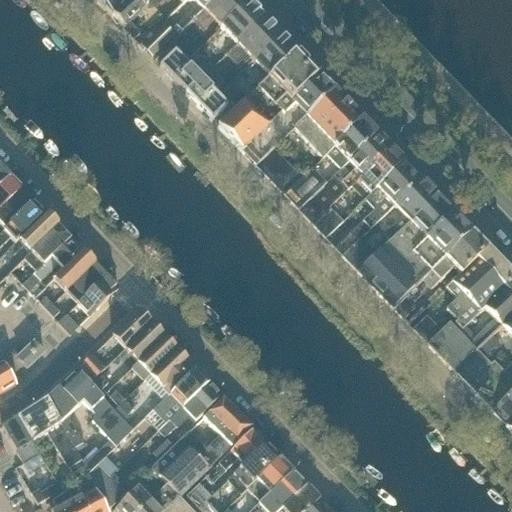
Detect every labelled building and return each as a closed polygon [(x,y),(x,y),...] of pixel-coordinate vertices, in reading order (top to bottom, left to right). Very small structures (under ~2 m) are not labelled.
[(96,0),(94,2),(109,17),(127,0),(96,0)] [(127,0),(109,17),(123,31),(143,12),(131,0),(127,0)] [(217,0),(193,0),(192,2),(197,7),(175,27),(182,34),(197,20),(203,14),(204,14),(217,0)] [(243,0),(217,0),(204,14),(220,31),(248,4),(243,0)] [(248,4),(220,31),(236,47),(264,21),(248,5),(248,4)] [(264,21),(236,47),(252,64),(280,37),(266,22),(264,21)] [(152,59),(176,34),(167,25),(143,50),(152,59)] [(280,37),(252,64),(268,81),(296,54),(280,37)] [(193,45),(183,55),(189,61),(199,52),(193,45)] [(319,78),(297,54),(296,54),(268,81),(267,82),(218,130),(242,154),(263,134),(265,131),(280,117),(275,111),(288,100),(285,97),(300,83),(306,90),(319,78)] [(175,55),(160,69),(163,72),(186,96),(201,81),(195,76),(189,69),(175,55)] [(199,60),(189,69),(195,76),(205,66),(199,60)] [(205,66),(195,76),(201,81),(211,72),(205,66)] [(211,72),(201,81),(207,87),(217,78),(211,72)] [(217,78),(207,87),(213,94),(223,84),(217,78)] [(334,93),(319,78),(306,90),(300,83),(285,97),(288,100),(275,111),(280,117),(265,131),(279,146),(294,132),(305,121),(334,93)] [(201,81),(186,96),(186,97),(212,124),(227,109),(213,94),(207,87),(201,81)] [(328,154),(362,122),(334,93),(305,121),(294,132),(322,160),(328,154)] [(241,94),(231,104),(237,110),(247,101),(241,94)] [(348,163),(376,137),(362,122),(328,154),(336,163),(328,171),(334,177),(348,163)] [(274,151),(276,148),(263,134),(242,154),(255,168),(263,161),(274,151)] [(329,209),(362,178),(390,151),(376,137),(348,163),(355,171),(341,185),(334,177),(326,184),(305,204),(297,212),(312,227),(319,219),(329,209)] [(284,183),(295,172),(274,151),(263,161),(270,168),(277,175),(284,183)] [(361,206),(370,198),(404,165),(390,151),(362,178),(369,185),(355,199),(361,206)] [(262,175),(270,168),(263,161),(255,168),(262,175)] [(352,249),(370,231),(388,214),(420,182),(404,165),(370,198),(379,208),(362,224),(344,241),(352,249)] [(0,190),(11,180),(0,167),(0,190)] [(269,183),(277,175),(270,168),(262,175),(269,183)] [(305,204),(326,184),(312,170),(291,190),(284,198),(297,212),(305,204)] [(276,190),(284,183),(277,175),(269,183),(276,190)] [(0,213),(4,210),(23,192),(11,180),(0,190),(0,213)] [(390,244),(436,200),(420,182),(388,214),(398,224),(383,237),(390,244)] [(284,198),(291,190),(284,183),(276,190),(284,198)] [(6,231),(35,205),(23,192),(4,210),(0,213),(0,226),(1,226),(6,231)] [(405,262),(452,216),(436,200),(390,244),(368,265),(358,275),(374,292),(405,262)] [(16,246),(27,235),(47,217),(35,205),(6,231),(0,237),(0,250),(10,241),(16,246)] [(333,234),(343,224),(329,209),(319,219),(312,227),(325,241),(333,234)] [(427,279),(472,236),(452,216),(405,262),(374,292),(393,312),(410,296),(427,279)] [(39,248),(58,229),(47,217),(27,235),(16,246),(9,253),(14,258),(24,249),(33,241),(39,248)] [(36,275),(71,242),(58,229),(39,248),(24,262),(36,275)] [(454,283),(487,252),(472,236),(427,279),(432,285),(436,281),(439,283),(447,276),(454,283)] [(342,258),(352,249),(344,241),(334,251),(342,258)] [(63,272),(82,254),(71,242),(36,275),(22,288),(34,300),(46,289),(40,283),(57,266),(63,272)] [(358,275),(368,265),(352,249),(342,258),(358,275)] [(480,314),(484,310),(511,283),(511,277),(487,252),(454,283),(446,291),(456,302),(446,312),(457,324),(455,326),(461,332),(480,314)] [(66,295),(95,267),(82,254),(63,272),(53,282),(66,295)] [(77,307),(106,279),(95,267),(66,295),(77,307)] [(89,319),(118,292),(106,279),(77,307),(89,319)] [(479,350),(486,344),(511,317),(511,283),(484,310),(494,321),(472,343),(479,350)] [(403,322),(419,306),(410,296),(393,312),(403,322)] [(60,315),(53,307),(46,300),(39,306),(53,321),(60,315)] [(125,352),(152,326),(139,313),(113,338),(125,352)] [(511,350),(511,317),(486,344),(497,356),(507,346),(511,350)] [(70,338),(79,330),(67,318),(58,326),(70,338)] [(425,344),(438,330),(426,318),(413,332),(425,344)] [(456,377),(479,355),(449,325),(427,347),(456,377)] [(138,365),(164,339),(152,326),(125,352),(138,365)] [(150,378),(177,352),(164,339),(138,365),(150,378)] [(27,371),(44,355),(34,345),(18,361),(27,371)] [(170,398),(196,373),(177,352),(150,378),(170,398)] [(493,365),(490,367),(479,355),(456,377),(475,396),(500,372),(493,365)] [(92,358),(80,369),(93,383),(99,377),(104,372),(92,358)] [(0,366),(0,396),(17,387),(3,365),(0,366)] [(511,366),(503,375),(511,384),(511,366)] [(511,394),(511,384),(503,375),(500,372),(475,396),(492,414),(511,394)] [(110,443),(127,427),(76,373),(63,386),(96,420),(95,428),(98,431),(110,443)] [(165,427),(209,386),(196,373),(170,398),(153,414),(165,427)] [(99,377),(93,383),(102,392),(108,386),(99,377)] [(194,426),(221,399),(209,386),(165,427),(159,434),(165,440),(175,430),(177,431),(188,420),(194,426)] [(68,419),(77,410),(58,390),(47,402),(60,427),(80,464),(83,469),(84,469),(110,443),(98,431),(82,447),(68,419)] [(118,409),(124,402),(116,393),(109,400),(118,409)] [(506,429),(511,423),(511,394),(492,414),(506,429)] [(219,439),(240,419),(223,401),(194,430),(200,435),(208,427),(219,439)] [(80,464),(60,427),(47,402),(18,420),(33,445),(48,435),(57,453),(68,471),(80,464)] [(124,402),(118,409),(127,418),(134,412),(124,402)] [(208,472),(252,430),(240,419),(219,439),(206,452),(189,435),(152,471),(158,478),(187,450),(197,461),(208,472)] [(40,457),(33,445),(18,420),(2,431),(24,467),(40,457)] [(138,444),(150,428),(141,421),(129,438),(138,444)] [(242,468),(267,446),(253,432),(218,467),(203,481),(210,487),(236,462),(242,468)] [(88,476),(98,467),(116,449),(110,443),(84,469),(88,476)] [(246,491),(256,482),(280,460),(267,446),(242,468),(222,488),(229,496),(240,485),(246,491)] [(208,472),(197,461),(187,450),(158,478),(167,487),(179,500),(208,472)] [(259,505),(269,496),(294,474),(280,460),(256,482),(246,491),(233,503),(241,511),(254,499),(259,505)] [(98,467),(88,476),(95,490),(103,487),(110,480),(98,467)] [(281,511),(307,488),(294,474),(269,496),(259,505),(251,511),(281,511)] [(38,507),(58,495),(51,484),(31,496),(38,507)] [(166,511),(179,500),(167,487),(150,503),(140,511),(166,511)] [(309,511),(320,502),(307,488),(281,511),(309,511)] [(194,490),(187,497),(199,510),(200,509),(206,503),(206,502),(194,490)] [(86,511),(80,500),(75,491),(66,496),(71,505),(65,508),(67,511),(86,511)] [(115,511),(140,511),(150,503),(137,491),(115,511)] [(105,511),(95,493),(95,492),(80,500),(86,511),(105,511)] [(67,511),(65,508),(60,500),(52,504),(55,511),(67,511)] [(190,511),(179,500),(166,511),(190,511)] [(329,511),(320,502),(309,511),(329,511)] [(201,511),(214,511),(206,503),(200,509),(199,510),(201,511)]
